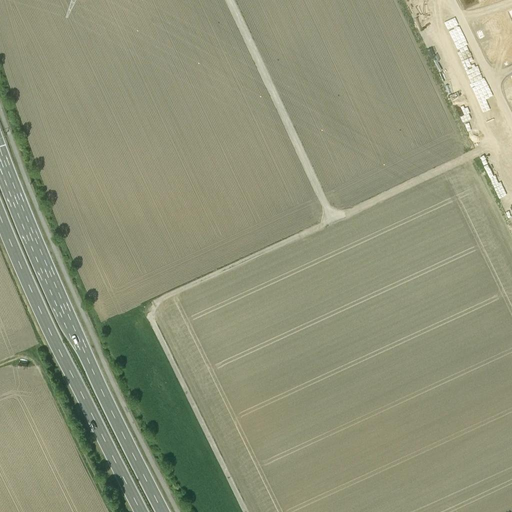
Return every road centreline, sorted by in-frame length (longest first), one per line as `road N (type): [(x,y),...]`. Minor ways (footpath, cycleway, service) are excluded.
road 1 (track): [(511,133),(138,302),(241,511)]
road 2 (primary): [(162,511),(75,336),(0,149)]
road 3 (primary): [(0,211),(84,406),(141,511)]
road 4 (track): [(326,217),(230,0)]
road 5 (track): [(0,362),(28,357),(39,366),(113,511)]
